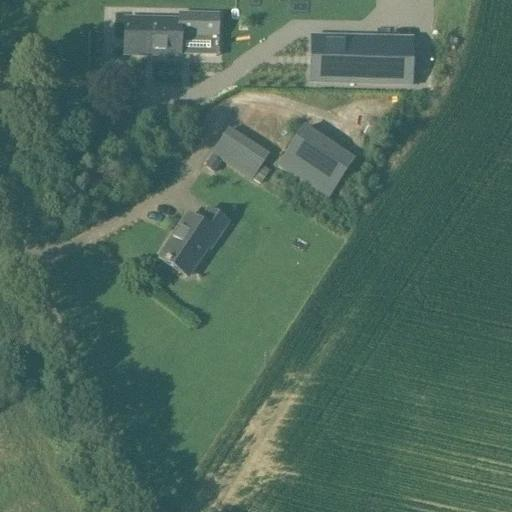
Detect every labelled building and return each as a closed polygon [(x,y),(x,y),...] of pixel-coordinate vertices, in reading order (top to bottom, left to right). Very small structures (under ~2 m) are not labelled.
[(126,25),(125,54),(145,55),(152,55),(151,58),(180,59),(180,45),(195,46),(218,46),(219,23),(196,22),(179,22),(165,21),(126,20),(126,22),(126,25)] [(311,41),(311,86),(411,88),(411,42),(311,41)] [(253,182),(270,156),(230,129),(212,155),(253,182)] [(279,167),(277,170),(327,203),(355,162),(304,129),(303,131),(279,167)] [(176,235),(160,260),(189,279),(207,250),(208,250),(216,237),(198,225),(189,219),(178,236),(176,235)]
